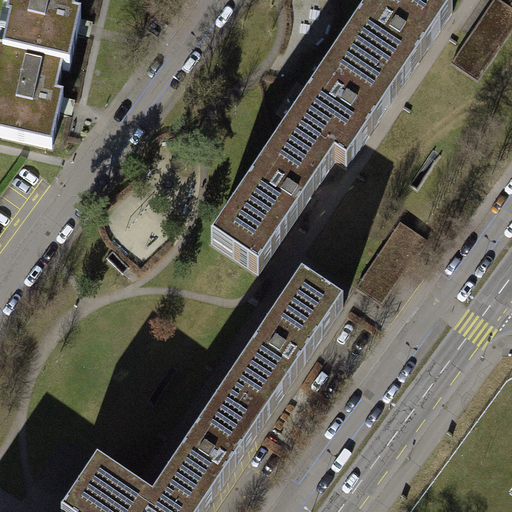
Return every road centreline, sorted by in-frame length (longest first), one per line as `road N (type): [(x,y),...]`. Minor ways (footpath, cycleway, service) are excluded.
road 1 (residential): [(217,0),(0,299)]
road 2 (primary): [(511,277),(341,511)]
